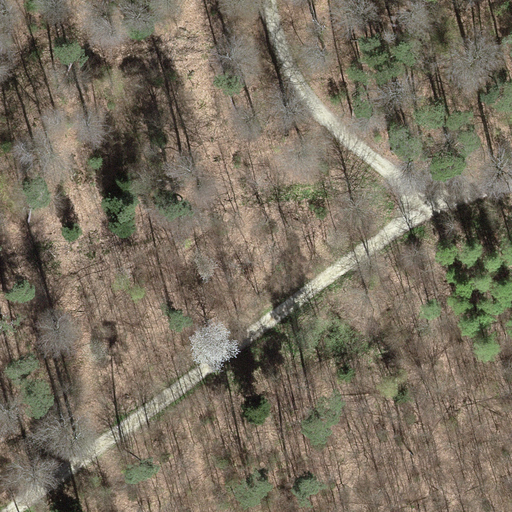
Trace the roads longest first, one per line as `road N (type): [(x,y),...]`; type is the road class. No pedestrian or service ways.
road 1 (track): [(13,511),(405,217),(431,202),(511,184)]
road 2 (track): [(431,202),(345,136),(300,89),(262,0)]
